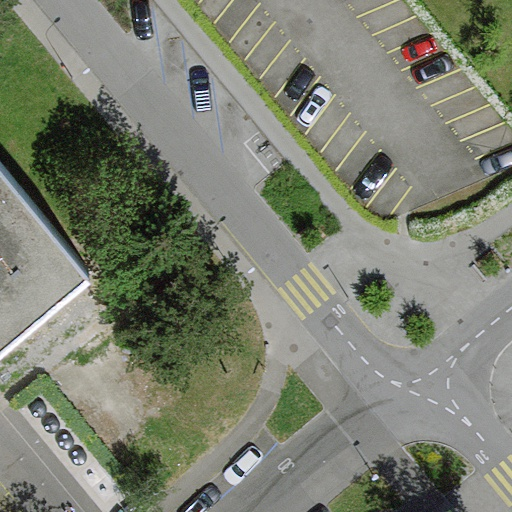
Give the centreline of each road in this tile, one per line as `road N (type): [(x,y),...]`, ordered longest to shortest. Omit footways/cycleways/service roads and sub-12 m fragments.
road 1 (residential): [(420,385),(369,360),(68,0)]
road 2 (residential): [(260,511),(420,385)]
road 3 (residential): [(511,472),(463,409),(420,385)]
